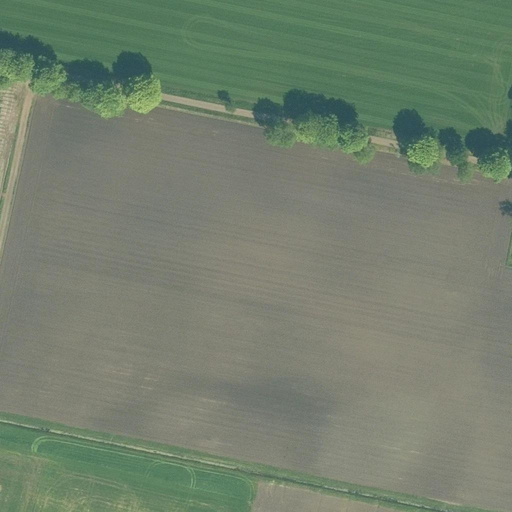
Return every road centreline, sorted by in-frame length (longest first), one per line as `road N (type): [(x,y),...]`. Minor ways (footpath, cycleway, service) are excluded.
road 1 (track): [(511,168),(0,62)]
road 2 (track): [(33,69),(0,228)]
